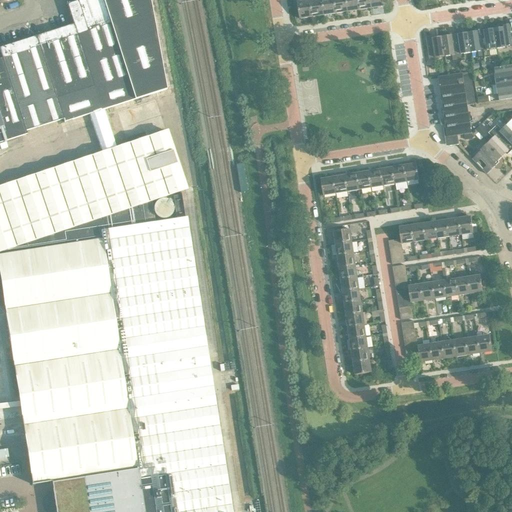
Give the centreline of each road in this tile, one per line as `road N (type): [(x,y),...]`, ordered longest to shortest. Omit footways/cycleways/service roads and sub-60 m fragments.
road 1 (residential): [(300,160),(335,386),(351,397),(511,372)]
road 2 (residential): [(300,160),(425,139)]
road 3 (residential): [(283,40),(407,22)]
road 4 (residential): [(283,40),(300,160)]
